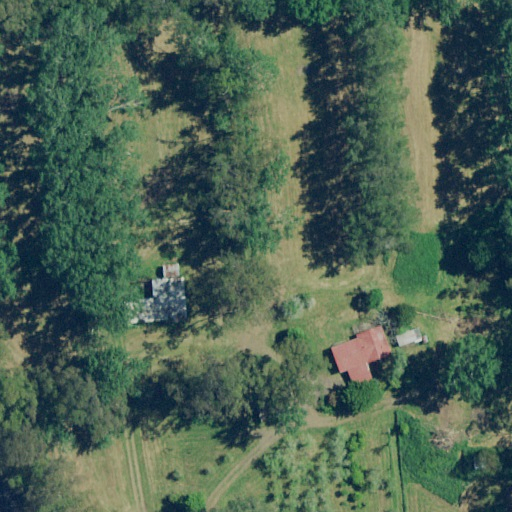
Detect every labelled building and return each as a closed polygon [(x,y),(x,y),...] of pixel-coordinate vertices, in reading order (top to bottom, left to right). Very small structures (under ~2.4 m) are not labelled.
[(358,32),(341,32),(341,69),(359,69),(358,32)] [(124,326),(186,322),(184,278),(152,280),(154,300),(123,301),(124,326)] [(422,341),(419,329),(402,333),(404,345),(422,341)] [(383,330),(330,349),(340,375),(348,372),(353,388),(373,381),(366,361),(391,352),(383,330)] [(245,407),(235,414),(248,434),(258,427),(245,407)] [(484,457),(474,458),(475,470),(485,469),(484,457)]
